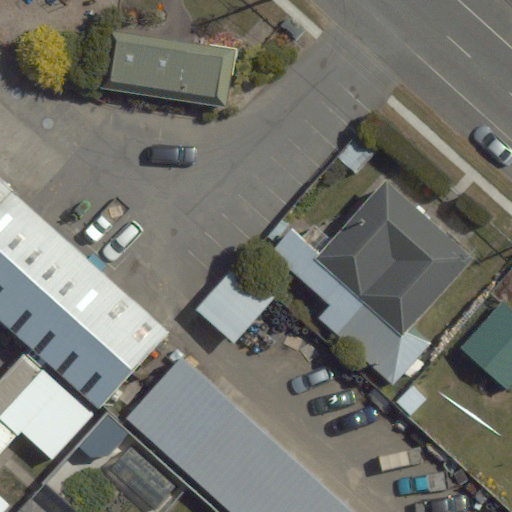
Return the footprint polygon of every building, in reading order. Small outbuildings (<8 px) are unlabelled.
[(119,35),(110,93),(231,112),(240,53),(167,42),(119,35)] [(489,267),(390,178),(314,261),(413,351),(489,267)] [(345,511),(0,200),(0,400),(124,511),(345,511)] [(248,346),(281,303),(238,269),(204,311),(248,346)] [(0,511),(4,511),(14,502),(0,489),(0,511)]
